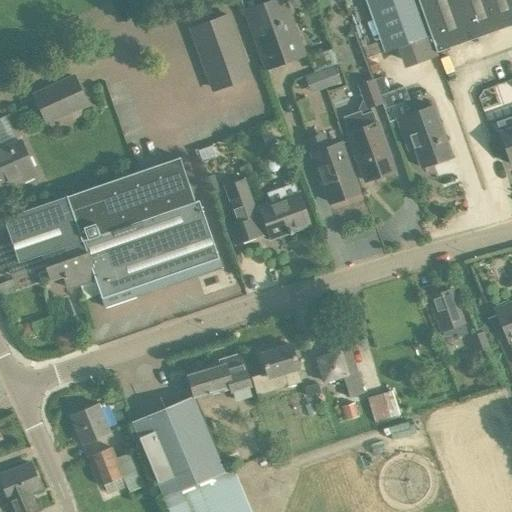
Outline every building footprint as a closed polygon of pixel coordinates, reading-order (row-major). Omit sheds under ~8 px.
[(240,0),(245,13),(265,69),(303,56),(282,0),(279,0),(262,7),(259,0),(240,0)] [(412,64),(424,59),(437,55),(436,52),(430,36),(417,0),(374,0),(393,49),(405,45),(412,64)] [(511,0),(417,0),(430,36),(436,52),(511,25),(511,0)] [(216,90),(250,78),(228,16),(194,28),(216,90)] [(329,51),(312,57),(317,70),(334,64),(329,51)] [(377,63),(370,66),(372,73),(380,71),(377,63)] [(334,65),(316,73),(323,89),(341,82),(334,65)] [(45,120),(85,102),(74,77),(34,96),(45,120)] [(387,94),(382,77),(374,79),(380,96),(387,94)] [(359,85),(363,98),(367,108),(371,106),(382,102),(374,80),(359,85)] [(421,167),(451,156),(433,106),(397,119),(404,138),(410,136),(421,167)] [(357,113),(343,118),(348,133),(365,181),(394,170),(377,123),(372,111),(362,115),(360,111),(357,113)] [(40,175),(24,137),(18,139),(8,113),(0,116),(0,183),(8,181),(11,186),(40,175)] [(283,135),(279,122),(259,130),(263,143),(283,135)] [(511,127),(499,132),(511,165),(511,164),(511,127)] [(312,154),(329,202),(358,192),(340,143),(326,149),(321,135),(308,140),(313,153),(312,154)] [(67,196),(95,279),(105,308),(137,296),(134,287),(218,258),(198,202),(195,203),(179,158),(67,196)] [(209,189),(218,186),(214,174),(205,178),(209,189)] [(299,193),(259,208),(254,209),(243,179),(225,186),(239,222),(230,225),(236,244),(261,235),(259,230),(266,228),(270,239),(310,224),(299,193)] [(68,288),(95,279),(67,196),(3,218),(18,263),(42,255),(51,280),(63,275),(68,288)] [(451,290),(429,298),(441,331),(442,330),(444,336),(455,333),(457,337),(467,333),(463,323),(451,290)] [(511,302),(509,304),(508,302),(497,306),(498,309),(495,310),(511,350),(511,302)] [(486,346),(481,332),(468,337),(474,351),(486,346)] [(267,372),(251,377),(257,395),(301,382),(297,369),(298,368),(291,345),(261,354),(267,372)] [(349,398),(364,394),(349,348),(316,359),(324,382),(342,376),(349,398)] [(242,362),(239,355),(222,360),(223,365),(188,376),(194,396),(230,385),(231,391),(250,385),(242,361),(242,362)] [(307,396),(320,392),(318,383),(305,387),(307,396)] [(375,422),(399,415),(392,391),(368,398),(375,422)] [(182,402),(133,423),(170,511),(246,511),(229,469),(226,470),(214,441),(201,411),(195,397),(182,402)] [(355,403),(341,407),(345,420),(359,416),(355,403)] [(83,444),(109,433),(98,404),(71,415),(83,444)] [(144,485),(130,452),(115,458),(111,447),(88,456),(101,486),(123,477),(129,491),(144,485)] [(30,492),(41,488),(31,463),(0,474),(0,493),(4,492),(8,501),(13,511),(27,511),(37,508),(30,492)]
